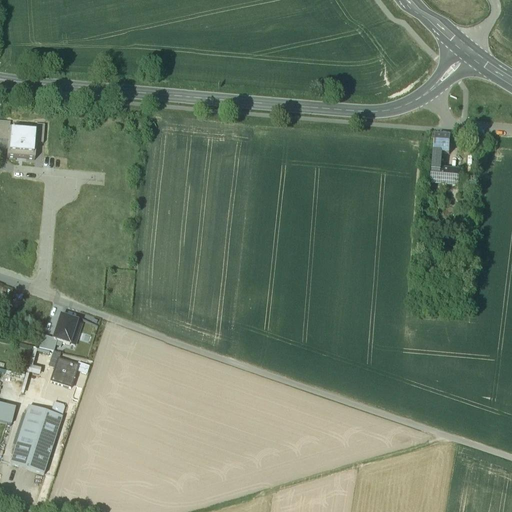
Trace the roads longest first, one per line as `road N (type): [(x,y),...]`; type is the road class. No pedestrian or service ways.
road 1 (tertiary): [(468,62),(413,113),(374,121),(25,96)]
road 2 (track): [(511,463),(126,333)]
road 3 (track): [(443,442),(228,511)]
